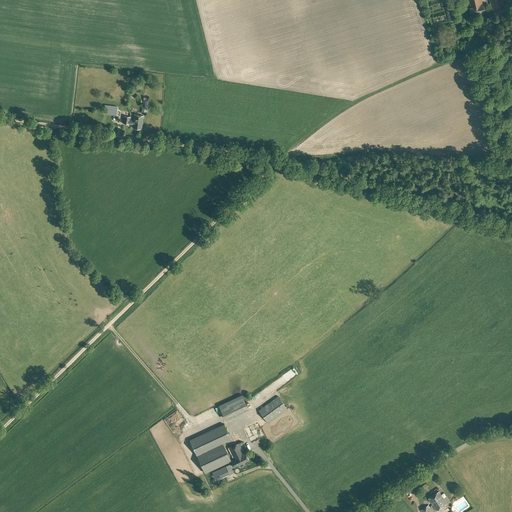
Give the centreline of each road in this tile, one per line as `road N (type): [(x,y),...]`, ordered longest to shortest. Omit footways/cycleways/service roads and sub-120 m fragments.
road 1 (track): [(511,14),(496,33),(352,100),(314,127),(0,432)]
road 2 (track): [(511,225),(287,160),(0,117)]
road 3 (unclassified): [(359,511),(463,444),(511,432)]
